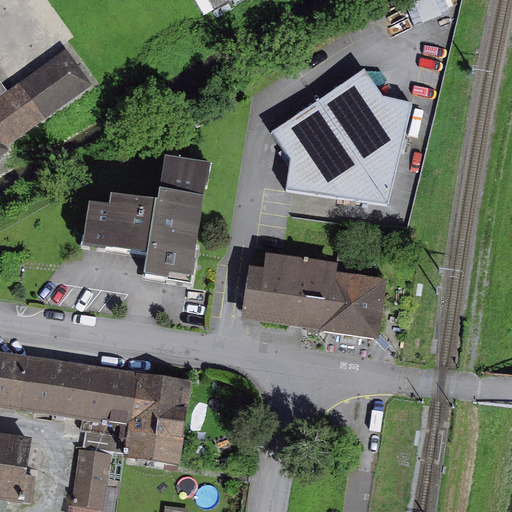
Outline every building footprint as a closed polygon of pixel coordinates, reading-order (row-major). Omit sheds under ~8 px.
[(241,0),(214,0),(222,11),(241,0)] [(449,0),(421,0),(424,17),(451,13),(449,0)] [(0,160),(93,91),(66,54),(10,96),(0,82),(0,160)] [(390,106),(366,76),(277,137),(293,164),(289,193),(292,194),(391,210),(413,111),(390,106)] [(84,256),(149,264),(146,285),(192,291),(208,167),(162,161),(156,212),(91,204),(84,256)] [(258,265),(248,323),(377,345),(387,287),(258,265)] [(0,348),(0,406),(89,423),(74,508),(98,511),(122,511),(131,464),(174,471),(190,382),(0,348)] [(0,431),(0,499),(19,503),(30,437),(0,431)]
